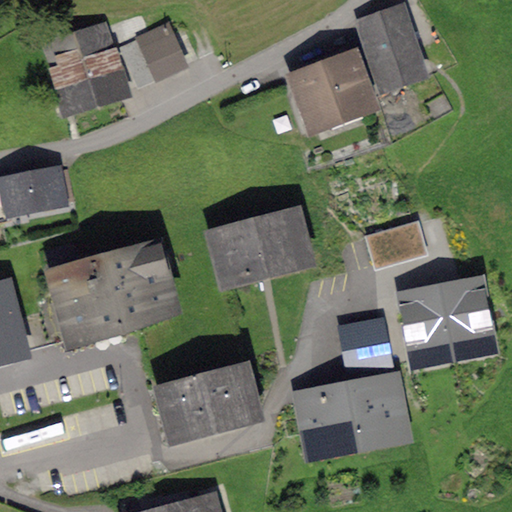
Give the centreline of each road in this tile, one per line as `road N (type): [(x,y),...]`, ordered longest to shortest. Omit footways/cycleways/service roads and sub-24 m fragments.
road 1 (residential): [(357,0),(282,52),(138,122),(0,160)]
road 2 (residential): [(150,440),(0,471)]
